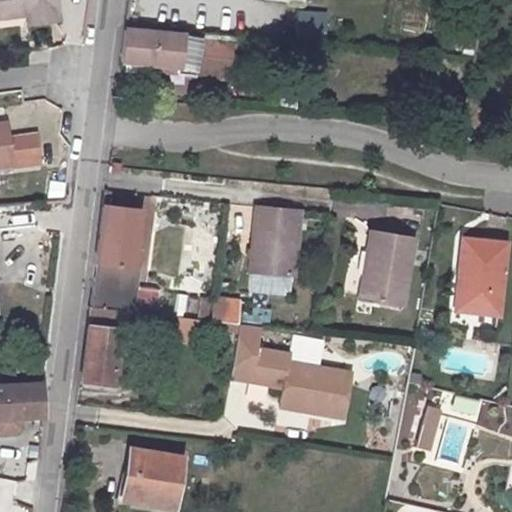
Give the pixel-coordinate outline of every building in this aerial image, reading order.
[(0,0),(0,14),(24,11),(35,10),(36,20),(60,17),(57,0),(0,0)] [(138,17),(139,0),(128,0),(127,15),(138,17)] [(24,11),(25,21),(36,20),(35,10),(24,11)] [(316,20),(299,18),(299,10),(296,10),(293,41),(315,43),(316,20)] [(315,43),(323,44),(326,14),(299,10),(299,18),(316,20),(315,43)] [(176,74),(205,76),(222,78),(225,38),(125,29),(121,61),(152,63),(177,65),(176,74)] [(152,71),(176,74),(177,65),(152,63),(152,71)] [(0,167),(10,167),(10,169),(38,167),(36,135),(7,138),(5,124),(0,124),(0,167)] [(139,208),(104,203),(92,307),(127,311),(133,266),(139,208)] [(254,223),(252,245),(295,250),(298,211),(260,207),(258,223),(254,223)] [(367,231),(363,259),(406,264),(409,237),(367,231)] [(463,272),(461,305),(496,309),(503,237),(460,234),(455,272),(463,272)] [(291,276),(293,276),(295,250),(252,245),(250,271),(251,272),(249,291),(289,296),(291,276)] [(400,304),(406,264),(363,259),(356,297),(400,304)] [(220,323),(222,302),(214,301),(212,321),(220,323)] [(241,325),(243,305),(222,302),(220,323),(241,325)] [(171,343),(196,347),(200,320),(174,317),(171,343)] [(120,329),(89,325),(83,380),(113,385),(120,329)] [(291,353),(257,347),(250,382),(284,387),(281,402),(298,405),(303,411),(344,419),(353,372),(290,361),(291,353)] [(0,419),(41,415),(38,383),(0,386),(0,419)] [(429,400),(418,438),(430,441),(441,404),(429,400)] [(281,402),(280,407),(303,411),(298,405),(281,402)] [(176,508),(184,458),(131,450),(128,476),(134,477),(131,502),(176,508)]
